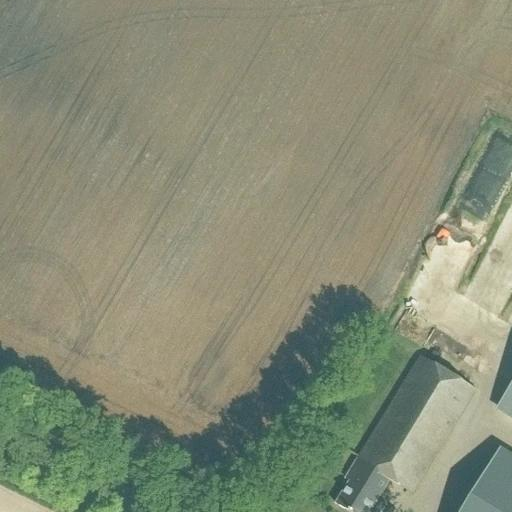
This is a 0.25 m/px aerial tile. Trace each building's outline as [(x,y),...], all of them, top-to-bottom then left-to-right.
[(505,163),(508,139),(489,137),(486,160),(505,163)] [(482,318),(511,255),(511,209),(464,309),(482,318)] [(411,497),(476,390),(421,356),(347,478),(351,481),(337,505),(348,511),(369,511),(388,483),(411,497)] [(511,384),(498,407),(511,415),(511,384)] [(511,511),(511,458),(495,448),(455,511),(511,511)]
